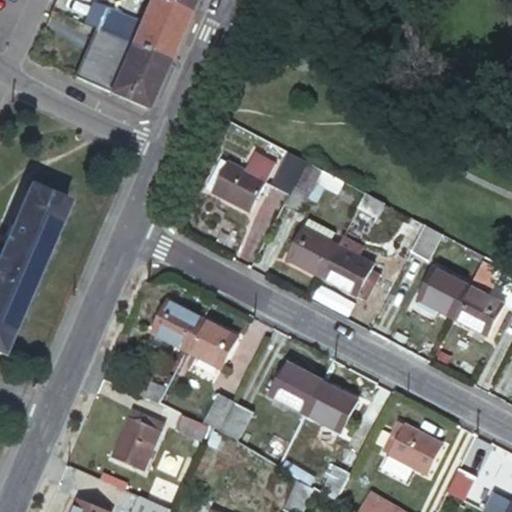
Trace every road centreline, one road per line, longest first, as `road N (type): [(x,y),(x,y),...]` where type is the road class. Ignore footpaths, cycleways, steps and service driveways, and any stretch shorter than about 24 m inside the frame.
road 1 (residential): [(127,229),(511,432)]
road 2 (residential): [(127,229),(45,414)]
road 3 (residential): [(1,76),(165,147)]
road 4 (residential): [(224,0),(165,147)]
